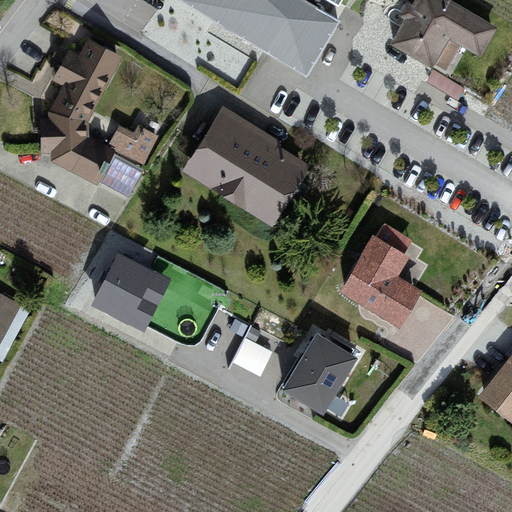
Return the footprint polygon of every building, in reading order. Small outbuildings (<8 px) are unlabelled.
[(317,0),(190,0),(307,75),(341,14),(317,0)] [(443,0),(420,0),(393,51),(446,81),(461,50),(484,66),(501,33),(443,0)] [(126,61),(88,43),(80,56),(68,50),(55,84),(63,89),(51,120),(43,120),(45,150),(53,150),(53,155),(130,203),(160,136),(142,124),(138,134),(122,126),(111,146),(92,134),(91,122),(126,61)] [(221,104),(180,167),(264,220),(270,208),(279,215),(304,172),(302,159),(221,104)] [(382,219),(339,283),(369,302),(400,321),(418,284),(399,269),(407,254),(405,247),(412,236),(382,219)] [(170,271),(114,242),(86,296),(142,325),(170,271)] [(0,341),(21,305),(0,293),(0,341)] [(353,352),(311,326),(275,384),(317,410),(353,352)] [(244,332),(233,357),(262,368),(272,343),(244,332)] [(511,351),(510,350),(478,391),(509,414),(511,410),(511,351)]
